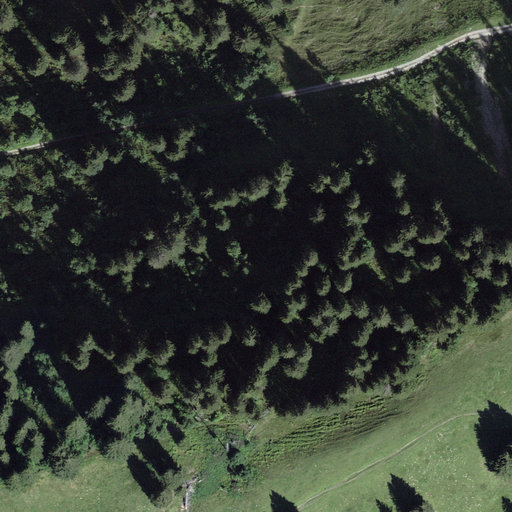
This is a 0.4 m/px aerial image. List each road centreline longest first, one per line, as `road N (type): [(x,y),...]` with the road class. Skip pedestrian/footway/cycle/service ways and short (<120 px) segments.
road 1 (track): [(511,28),(456,39),(389,71),(0,154)]
road 2 (track): [(284,511),(449,416),(511,409)]
